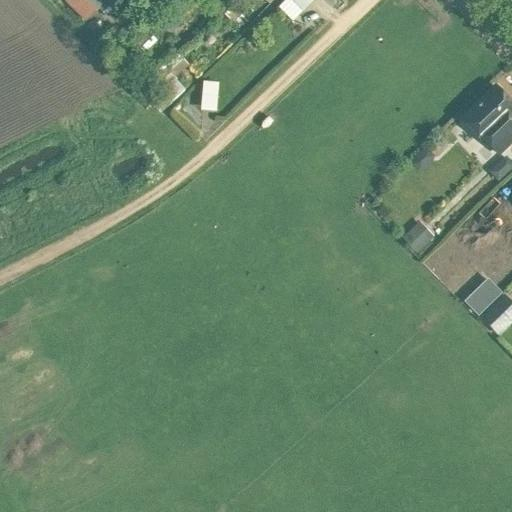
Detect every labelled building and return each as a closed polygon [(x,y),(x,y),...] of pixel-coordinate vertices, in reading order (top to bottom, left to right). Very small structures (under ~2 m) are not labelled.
[(106,3),(102,0),(65,0),(64,2),(85,24),(106,3)] [(312,0),(296,0),(304,8),(312,0)] [(237,31),(246,22),(233,7),(223,16),(237,31)] [(207,80),(204,108),(219,110),(222,81),(207,80)] [(511,106),(495,89),(461,121),(482,143),(484,142),(497,156),(511,141),(511,122),(508,119),(511,114),(511,106)] [(431,166),(433,157),(427,151),(420,152),(413,158),(411,166),(417,173),(425,171),(431,166)] [(511,159),(508,155),(492,169),(501,180),(511,169),(511,159)] [(419,223),(402,240),(416,255),(434,238),(419,223)] [(503,335),(511,325),(511,296),(507,291),(483,317),(503,335)]
